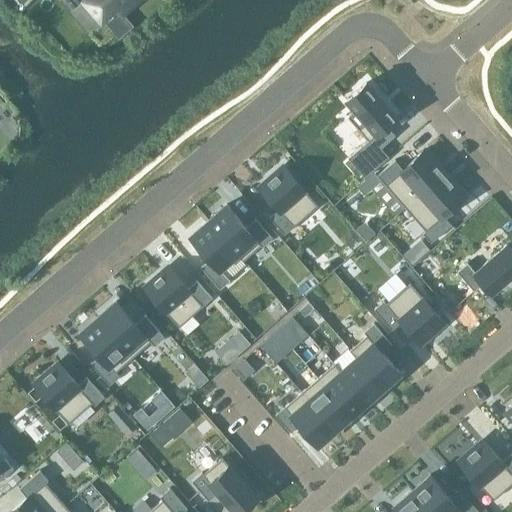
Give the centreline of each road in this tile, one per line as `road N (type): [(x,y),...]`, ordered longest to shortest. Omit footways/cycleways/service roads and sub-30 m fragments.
road 1 (residential): [(432,78),(387,30),(348,33),(0,336)]
road 2 (residential): [(511,334),(306,511)]
road 3 (residential): [(432,78),(511,169)]
